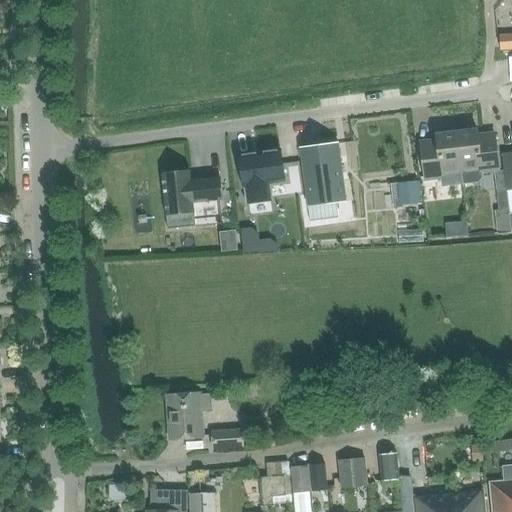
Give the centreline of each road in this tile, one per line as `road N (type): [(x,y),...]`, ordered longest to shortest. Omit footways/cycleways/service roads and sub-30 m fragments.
road 1 (residential): [(56,473),(238,460),(511,416)]
road 2 (residential): [(42,148),(486,90)]
road 3 (residential): [(56,473),(42,148)]
road 4 (residential): [(42,148),(42,0)]
